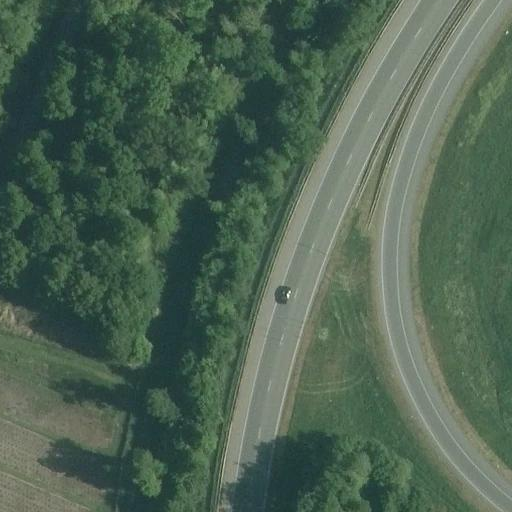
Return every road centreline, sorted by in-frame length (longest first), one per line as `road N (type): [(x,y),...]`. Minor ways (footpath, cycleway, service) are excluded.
road 1 (motorway): [(507,511),(448,453),(419,407),(389,290),(399,182),(440,89),(497,0)]
road 2 (motorway): [(441,0),(359,141),(300,281),(267,397),(247,511)]
